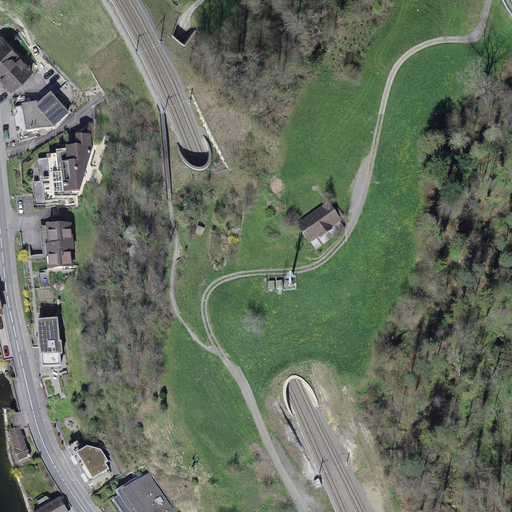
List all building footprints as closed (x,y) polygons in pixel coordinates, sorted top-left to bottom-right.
[(2,40),(0,42),(0,76),(14,91),(34,72),(2,40)] [(37,107),(14,109),(17,133),(53,129),(69,115),(51,95),(37,107)] [(82,158),(31,163),(36,207),(86,201),(82,158)] [(328,206),(300,227),(315,247),(343,227),(328,206)] [(72,229),(47,230),(49,273),(74,272),(72,229)] [(57,322),(37,324),(42,369),(62,367),(57,322)] [(19,426),(9,430),(19,461),(30,458),(19,426)] [(75,454),(92,484),(108,475),(97,454),(82,450),(75,454)] [(170,511),(145,475),(117,494),(128,511),(170,511)] [(65,511),(58,501),(39,511),(65,511)]
